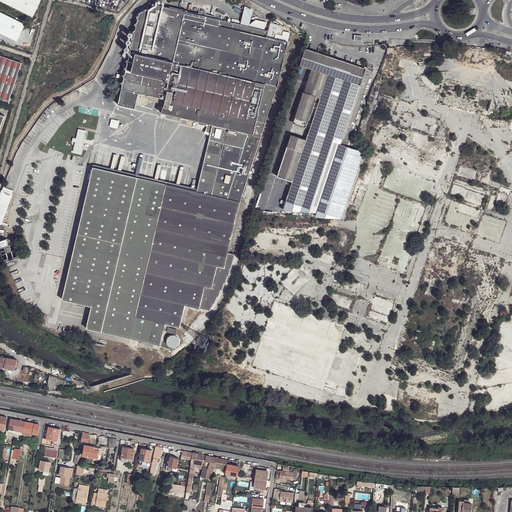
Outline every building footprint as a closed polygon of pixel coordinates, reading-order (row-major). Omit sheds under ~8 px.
[(0,0),(33,17),(41,0),(0,0)] [(134,108),(137,93),(158,5),(153,4),(151,10),(146,9),(139,13),(139,16),(137,17),(138,19),(137,23),(135,24),(136,26),(135,30),(133,31),(135,33),(134,37),(132,38),(133,41),(132,45),(130,46),(131,48),(131,52),(128,54),(130,56),(129,59),(127,61),(128,63),(127,67),(125,68),(126,70),(125,74),(124,75),(125,77),(124,81),(122,82),(123,84),(117,104),(134,108)] [(158,5),(137,93),(138,92),(145,94),(147,97),(168,7),(158,5)] [(228,21),(168,7),(147,97),(149,94),(163,97),(164,96),(165,95),(173,62),(183,18),(268,37),(270,30),(268,30),(249,25),(241,23),(238,23),(228,21)] [(241,23),(249,25),(253,10),(245,7),(241,23)] [(0,33),(17,41),(25,25),(0,12),(0,33)] [(273,85),(277,86),(287,42),(275,39),(268,37),(183,18),(173,62),(265,83),(273,85)] [(270,30),(268,37),(275,39),(276,35),(283,36),(284,31),(278,25),(270,23),(268,30),(270,30)] [(306,48),(301,64),(312,68),(317,53),(306,48)] [(317,53),(312,68),(311,69),(304,92),(314,96),(320,98),(320,99),(318,105),(314,117),(311,123),(308,134),(306,140),(292,182),(286,199),(322,202),(340,145),(352,109),(360,84),(365,69),(317,53)] [(0,55),(0,97),(9,101),(22,63),(0,55)] [(218,126),(253,134),(265,83),(173,62),(165,95),(161,113),(199,122),(214,125),(218,126)] [(371,71),(365,69),(360,84),(365,86),(371,71)] [(253,134),(253,136),(227,130),(211,195),(240,201),(258,136),(273,85),(265,83),(253,134)] [(352,109),(340,145),(346,147),(365,86),(360,84),(352,109)] [(294,122),(304,125),(314,96),(304,92),(294,122)] [(164,96),(163,97),(149,94),(147,97),(149,100),(162,103),(160,113),(161,113),(165,95),(164,96)] [(117,128),(119,120),(111,119),(110,126),(117,128)] [(218,126),(214,125),(213,127),(212,127),(197,191),(211,195),(227,130),(217,128),(218,126)] [(218,126),(217,128),(227,130),(253,136),(253,134),(218,126)] [(83,145),(85,131),(79,129),(76,144),(83,145)] [(306,140),(291,135),(277,177),(292,182),(306,140)] [(365,154),(362,151),(346,147),(340,145),(322,202),(318,213),(317,216),(342,219),(365,154)] [(89,306),(84,327),(99,331),(136,177),(92,167),(60,299),(89,306)] [(240,201),(211,195),(197,191),(136,177),(99,331),(158,345),(164,323),(178,325),(183,305),(207,310),(215,297),(216,297),(219,290),(220,290),(223,283),(225,276),(226,276),(229,268),(234,254),(227,252),(240,201)] [(2,191),(0,196),(0,201),(8,205),(12,195),(2,191)] [(283,210),(318,213),(322,202),(286,199),(283,210)] [(0,241),(0,252),(3,263),(19,258),(15,244),(12,244),(10,238),(0,241)] [(175,335),(173,334),(172,334),(170,335),(167,336),(166,338),(166,341),(166,343),(167,344),(168,346),(171,347),(173,347),(175,346),(177,344),(178,342),(178,339),(177,337),(175,335)] [(6,359),(5,368),(15,370),(17,361),(6,359)] [(165,365),(163,377),(172,379),(174,366),(165,365)] [(50,375),(48,390),(56,390),(56,384),(70,389),(70,388),(75,389),(76,386),(50,375)] [(9,429),(24,432),(25,422),(11,419),(9,429)] [(35,424),(25,422),(24,432),(32,434),(33,434),(35,424)] [(47,438),(58,440),(60,429),(49,426),(47,438)] [(95,456),(98,457),(99,453),(99,451),(93,450),(94,447),(85,445),(83,455),(87,456),(95,457),(95,456)] [(153,457),(160,459),(162,447),(155,446),(155,448),(153,457)] [(122,447),(121,457),(122,457),(132,458),(133,449),(122,447)] [(12,458),(19,459),(20,452),(20,449),(14,448),(12,458)] [(56,458),(58,451),(45,448),(44,456),(56,458)] [(143,460),(150,462),(151,452),(152,450),(142,448),(140,459),(143,460)] [(191,463),(190,467),(190,468),(188,480),(187,484),(186,489),(190,489),(194,471),(192,471),(193,467),(198,468),(199,464),(199,462),(200,461),(204,462),(205,456),(193,453),(192,457),(192,461),(191,463)] [(217,459),(206,456),(205,462),(210,463),(209,466),(205,465),(204,468),(208,469),(213,470),(215,470),(215,468),(216,464),(217,459)] [(168,466),(176,469),(179,459),(170,457),(168,466)] [(44,471),(49,472),(51,462),(41,461),(39,470),(44,471)] [(77,465),(75,474),(83,475),(84,466),(77,465)] [(73,468),(60,466),(59,475),(60,476),(59,484),(69,486),(70,477),(72,478),(73,468)] [(238,477),(239,468),(229,466),(228,466),(226,475),(238,477)] [(204,468),(202,478),(211,480),(213,470),(208,469),(204,468)] [(283,469),(280,469),(279,479),(292,480),(296,480),(297,471),(293,471),(293,472),(291,472),(292,470),(289,470),(289,469),(288,469),(286,469),(283,468),(283,469)] [(256,471),(255,480),(266,481),(267,472),(256,471)] [(266,481),(255,480),(254,487),(254,489),(265,491),(266,481)] [(76,502),(85,504),(88,490),(87,490),(87,488),(79,487),(79,489),(78,489),(77,495),(76,502)] [(459,495),(460,487),(452,487),(451,495),(459,495)] [(95,506),(105,507),(107,494),(107,493),(107,492),(99,490),(99,492),(98,492),(97,499),(95,506)] [(280,491),(279,500),(292,502),(293,493),(280,491)] [(304,500),(299,500),(299,494),(295,494),(294,502),(299,503),(304,503),(304,500)] [(252,508),(263,510),(264,501),(253,499),(252,508)] [(295,507),(294,511),(303,511),(304,507),(304,503),(299,503),(299,507),(295,507)] [(470,511),(471,504),(468,503),(463,503),(462,511),(470,511)]
